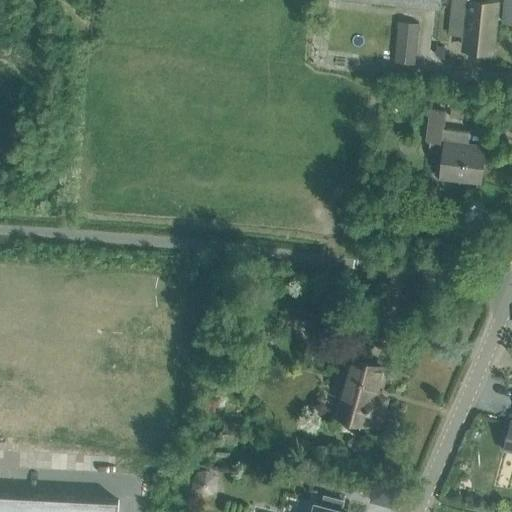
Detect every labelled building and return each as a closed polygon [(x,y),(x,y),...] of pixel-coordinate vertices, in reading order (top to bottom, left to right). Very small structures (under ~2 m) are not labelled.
[(484,0),(340,0),(340,1),(440,10),(441,0),(484,0),(485,0),(484,0)] [(468,36),(467,50),(495,53),(500,1),(485,0),(484,0),(451,0),(449,35),(468,36)] [(511,22),(511,0),(503,0),(502,22),(511,22)] [(423,24),(401,23),(397,63),(419,65),(423,24)] [(454,104),(453,118),(470,120),(472,106),(454,104)] [(429,141),(436,142),(435,147),(439,151),(447,154),(450,154),(447,179),(482,183),(486,147),(472,145),(474,132),(446,128),(448,110),(449,110),(449,109),(433,107),(429,141)] [(0,323),(0,363),(13,364),(15,325),(0,323)] [(15,325),(13,364),(39,366),(41,326),(15,325)] [(41,326),(39,366),(64,367),(66,327),(41,326)] [(64,367),(64,371),(107,373),(109,330),(66,327),(64,367)] [(352,359),(335,415),(378,427),(386,399),(374,395),(382,368),(352,359)] [(0,363),(0,410),(11,411),(13,364),(0,363)] [(13,364),(11,411),(36,413),(39,366),(13,364)] [(39,366),(36,413),(62,414),(64,371),(64,367),(39,366)] [(64,371),(62,414),(105,416),(107,373),(64,371)] [(220,442),(237,445),(241,423),(225,420),(220,442)] [(511,420),(510,420),(503,450),(511,452),(511,420)] [(195,489),(203,494),(213,491),(217,483),(215,473),(207,468),(198,471),(193,480),(195,489)] [(37,511),(38,496),(8,494),(6,511),(37,511)] [(38,496),(37,511),(67,511),(69,497),(38,496)] [(343,501),(324,496),(322,505),(315,503),(312,511),(347,511),(348,511),(340,509),(343,501)] [(117,511),(118,500),(69,497),(67,511),(117,511)]
